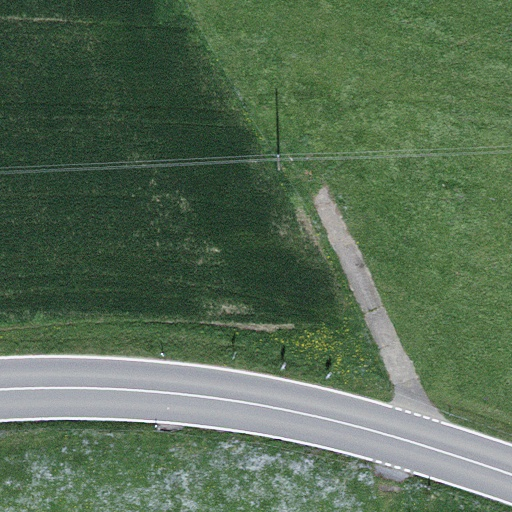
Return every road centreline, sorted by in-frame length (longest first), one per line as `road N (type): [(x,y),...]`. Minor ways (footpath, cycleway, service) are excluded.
road 1 (secondary): [(0,389),(128,388),(257,404),(511,475)]
road 2 (track): [(408,441),(411,393),(318,194)]
